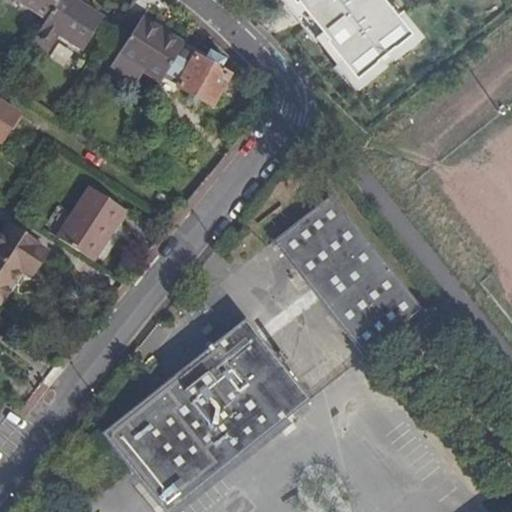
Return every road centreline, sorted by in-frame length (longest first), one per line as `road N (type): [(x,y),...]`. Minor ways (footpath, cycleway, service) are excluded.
road 1 (residential): [(0,482),(294,100)]
road 2 (residential): [(201,0),(291,86),(294,100)]
